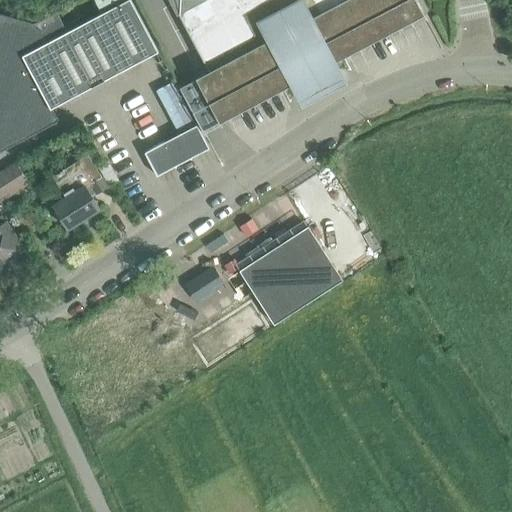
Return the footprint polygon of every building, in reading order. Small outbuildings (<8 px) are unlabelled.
[(55,10),(33,22),(0,12),(0,150),(58,120),(51,107),(157,50),(130,0),(123,0),(66,30),(55,10)] [(195,77),(218,121),(422,13),(415,0),(195,0),(176,10),(208,70),(195,77)] [(209,147),(197,124),(145,152),(157,176),(209,147)] [(66,194),(51,204),(55,212),(53,213),(60,224),(62,222),(66,229),(99,208),(84,185),(88,182),(95,193),(106,186),(86,154),(54,174),(66,194)] [(112,191),(122,186),(108,159),(98,164),(112,191)] [(15,160),(0,169),(0,200),(30,182),(15,160)] [(26,212),(16,219),(25,232),(35,226),(26,212)] [(0,223),(0,264),(23,250),(4,221),(0,223)] [(236,270),(272,323),(340,278),(305,225),(236,270)] [(218,255),(233,247),(226,233),(211,241),(218,255)] [(215,265),(186,281),(197,301),(226,285),(215,265)]
